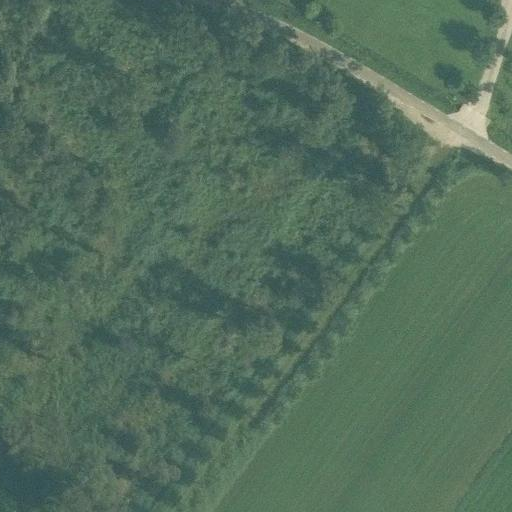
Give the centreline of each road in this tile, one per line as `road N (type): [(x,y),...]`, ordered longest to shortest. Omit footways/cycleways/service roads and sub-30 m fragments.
road 1 (track): [(176,511),(457,129)]
road 2 (unclassified): [(511,163),(353,66),(209,0)]
